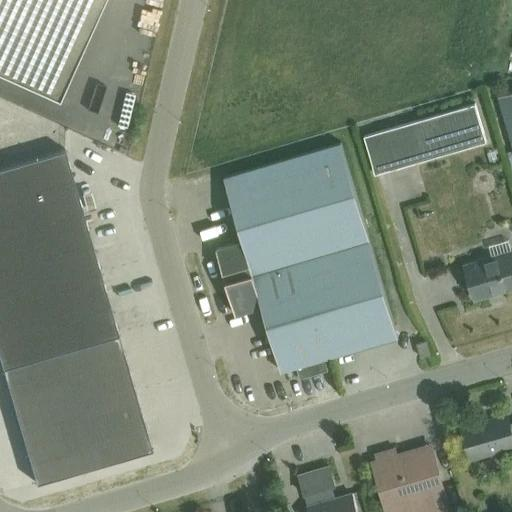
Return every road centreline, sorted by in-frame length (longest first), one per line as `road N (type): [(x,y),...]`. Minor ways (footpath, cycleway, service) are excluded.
road 1 (unclassified): [(228,453),(151,202),(189,0)]
road 2 (unclassified): [(511,358),(320,414),(228,453)]
road 3 (unclassified): [(228,453),(211,471),(70,511)]
